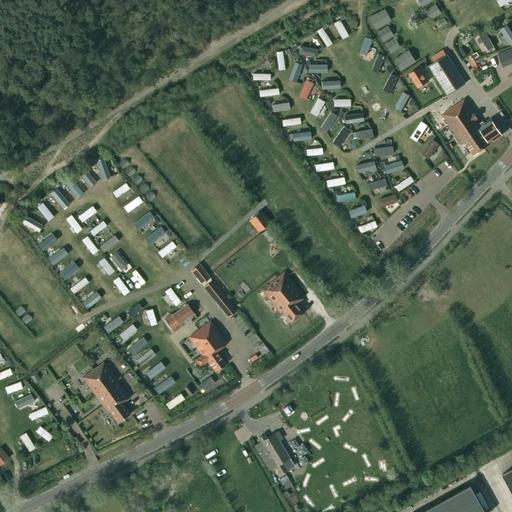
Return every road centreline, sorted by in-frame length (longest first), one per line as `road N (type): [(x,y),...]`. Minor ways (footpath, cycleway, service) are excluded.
road 1 (tertiary): [(18,511),(182,430),(292,362),(395,277),(511,155)]
road 2 (track): [(304,0),(123,111),(0,223)]
